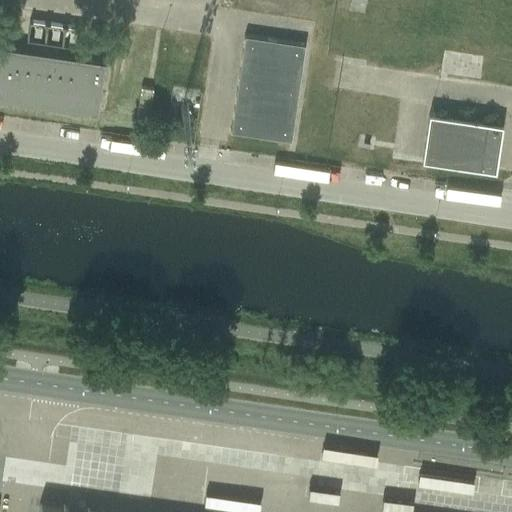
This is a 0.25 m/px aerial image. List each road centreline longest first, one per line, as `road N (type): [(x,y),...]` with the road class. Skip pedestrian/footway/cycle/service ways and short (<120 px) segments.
road 1 (unclassified): [(511,224),(0,145)]
road 2 (unclassified): [(511,458),(0,382)]
road 3 (unclassified): [(511,374),(0,300)]
